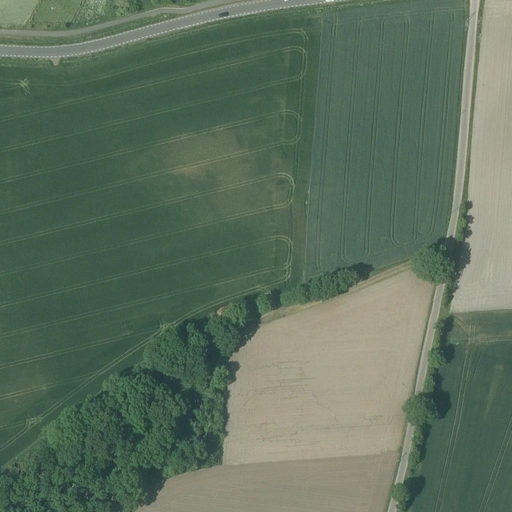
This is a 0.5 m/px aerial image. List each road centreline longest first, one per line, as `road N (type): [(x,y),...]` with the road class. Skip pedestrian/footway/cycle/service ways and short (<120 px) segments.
road 1 (unclassified): [(474,0),(453,229),(393,511)]
road 2 (tertiary): [(0,52),(79,49),(309,0)]
